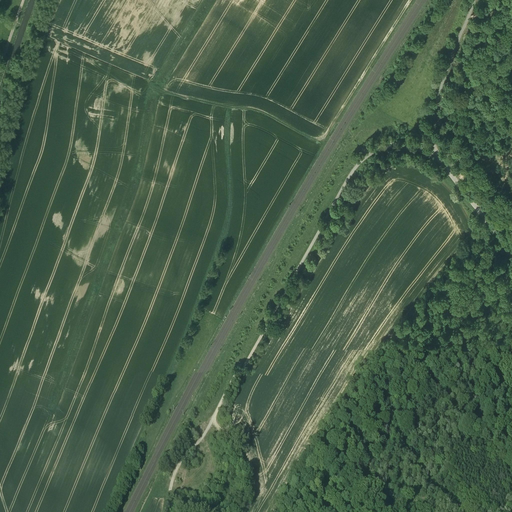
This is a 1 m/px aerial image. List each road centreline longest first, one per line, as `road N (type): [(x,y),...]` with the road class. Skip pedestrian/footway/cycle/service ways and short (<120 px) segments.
road 1 (unclassified): [(214,420),(354,165),(386,142),(438,151)]
road 2 (track): [(409,0),(322,136),(253,107),(152,88)]
road 3 (unclassified): [(438,151),(435,103),(474,0)]
road 4 (unclassified): [(511,249),(438,151)]
